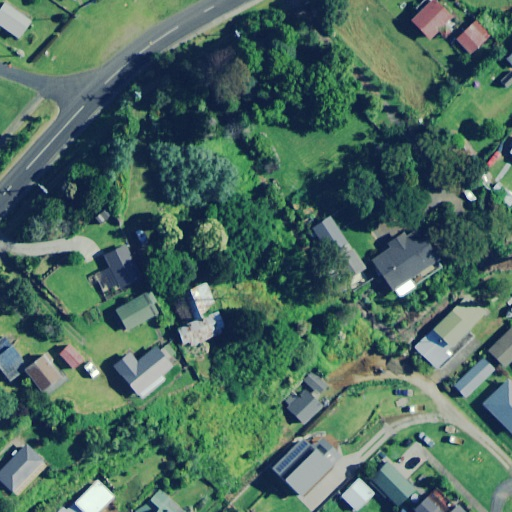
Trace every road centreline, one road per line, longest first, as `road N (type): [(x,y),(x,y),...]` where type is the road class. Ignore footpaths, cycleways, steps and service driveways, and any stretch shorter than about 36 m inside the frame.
road 1 (tertiary): [(225,0),(155,41),(93,94)]
road 2 (tertiary): [(93,94),(0,198)]
